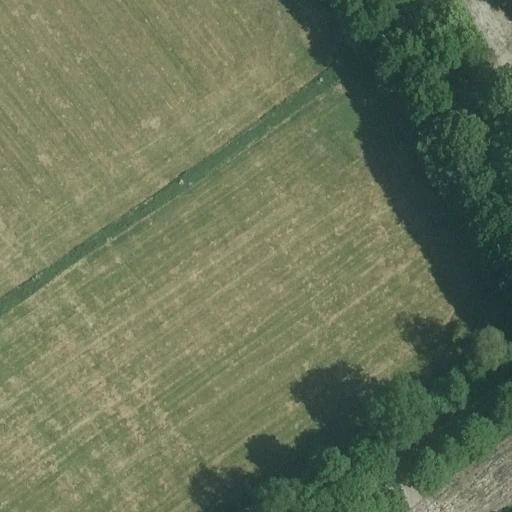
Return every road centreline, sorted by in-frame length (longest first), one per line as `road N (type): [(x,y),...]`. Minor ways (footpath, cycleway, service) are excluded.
road 1 (track): [(338,511),(511,379)]
road 2 (unclassified): [(461,126),(375,0)]
